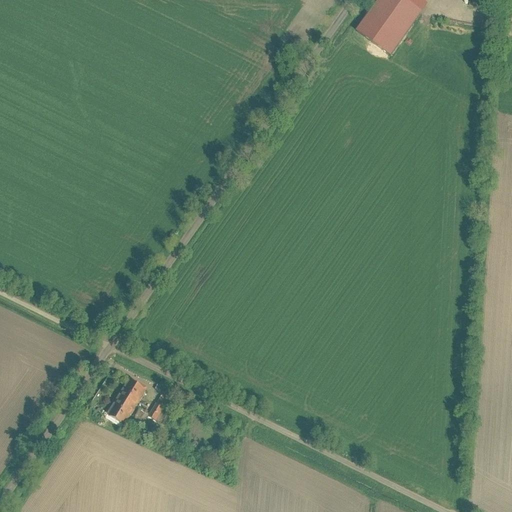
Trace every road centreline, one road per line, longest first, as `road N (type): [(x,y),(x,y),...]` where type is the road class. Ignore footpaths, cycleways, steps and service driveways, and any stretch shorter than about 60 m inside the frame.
road 1 (unclassified): [(110,347),(360,0)]
road 2 (unclassified): [(440,511),(110,347)]
road 3 (unclassified): [(0,505),(110,347)]
